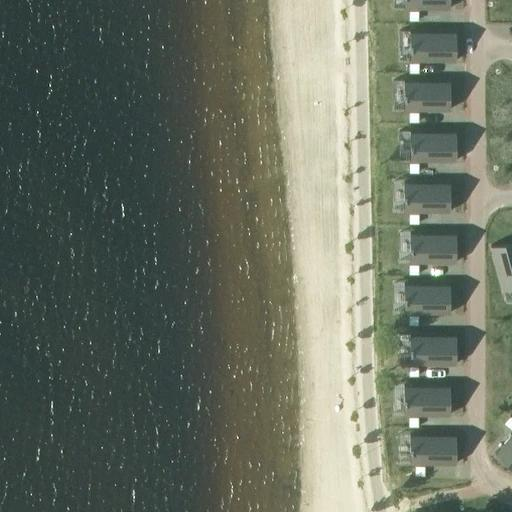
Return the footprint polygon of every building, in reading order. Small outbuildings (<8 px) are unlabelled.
[(411,13),(411,22),(419,22),(419,13),(411,13)] [(412,30),(412,59),(457,58),(457,30),(412,30)] [(418,72),(418,63),(410,63),(410,72),(418,72)] [(406,79),(406,108),(451,108),(451,79),(406,79)] [(410,111),(410,120),(419,120),(419,111),(410,111)] [(413,130),(413,159),(457,158),(457,130),(413,130)] [(410,162),(410,171),(419,171),(419,162),(410,162)] [(406,181),(406,210),(450,209),(450,181),(406,181)] [(410,213),(410,222),(419,222),(419,213),(410,213)] [(411,232),(412,261),(456,260),(456,232),(411,232)] [(511,238),(491,244),(502,288),(511,285),(511,238)] [(409,264),(409,272),(418,272),(418,264),(409,264)] [(406,283),(406,312),(450,311),(450,283),(406,283)] [(409,315),(409,324),(418,324),(418,315),(409,315)] [(411,333),(412,362),(456,362),(456,333),(411,333)] [(409,366),(409,375),(418,375),(418,366),(409,366)] [(406,384),(406,413),(450,412),(450,384),(406,384)] [(410,416),(410,425),(419,425),(419,416),(410,416)] [(511,431),(495,451),(511,465),(511,431)] [(412,434),(412,462),(456,462),(456,433),(412,434)] [(416,466),(416,474),(425,474),(425,466),(416,466)]
